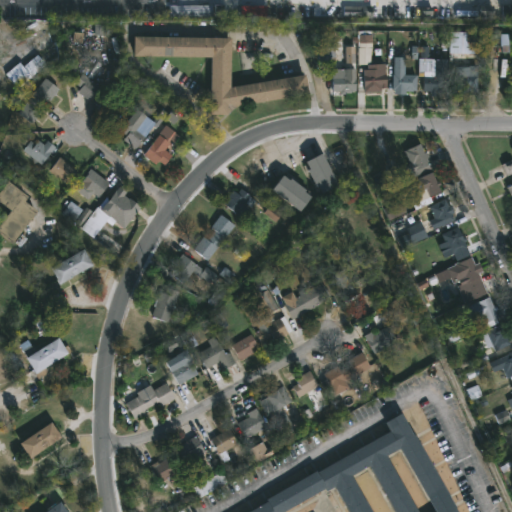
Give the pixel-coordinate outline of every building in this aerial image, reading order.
[(478,52),(471,53),(471,64),(478,64),(478,93),(452,93),(452,80),(456,80),(456,67),(451,67),(450,31),(478,31),(478,52)] [(233,50),(232,86),(306,74),(309,92),(238,106),(230,113),(211,113),(212,56),(135,55),(135,35),(233,36),(233,50)] [(490,36),(490,54),(509,54),(509,36),(490,36)] [(45,65),(19,88),(6,73),(20,62),(23,66),(38,54),(46,64),(45,65)] [(417,74),(416,91),(394,90),(396,56),(406,56),(405,74),(417,74)] [(449,59),(447,97),(431,96),(431,90),(425,90),(425,75),(434,76),(435,58),(449,59)] [(381,91),(365,91),(365,69),(369,69),(369,64),(386,63),(387,87),(381,87),(381,91)] [(352,91),(352,93),(341,93),(341,91),(333,91),(333,69),(356,68),(356,91),(352,91)] [(100,87),(89,102),(77,92),(80,88),(74,84),(82,73),(100,87)] [(55,94),(50,100),(46,97),(38,108),(42,111),(33,123),(19,112),(46,77),(60,87),(55,94)] [(125,108),(113,122),(96,108),(107,93),(125,108)] [(147,136),(138,149),(124,140),(128,135),(122,131),(137,108),(147,115),(139,127),(148,134),(147,136)] [(173,154),(165,164),(159,160),(156,164),(143,155),(166,124),(175,131),(168,140),(171,142),(166,149),(173,154)] [(26,138),(30,141),(31,140),(35,144),(39,139),(44,144),(48,140),(56,147),(41,164),(23,149),(26,145),(22,142),(26,138)] [(421,143),(426,153),(428,152),(431,156),(428,157),(433,169),(415,177),(409,165),(411,164),(405,151),(421,143)] [(339,183),(323,192),(319,184),(317,185),(309,168),(311,167),(307,160),(323,152),(339,183)] [(76,171),(64,186),(47,172),(58,157),(76,171)] [(110,184),(99,197),(96,194),(95,196),(93,194),(89,199),(76,189),(88,174),(87,173),(91,168),(110,184)] [(433,171),(438,181),(440,180),(441,184),(439,185),(442,191),(414,203),(410,195),(414,193),(411,187),(420,183),(417,178),(433,171)] [(284,174),(291,179),(292,177),(307,189),(306,191),(312,196),(301,211),(273,189),(284,174)] [(25,201),(39,211),(13,244),(0,233),(0,223),(10,210),(4,205),(0,209),(0,191),(8,181),(28,197),(25,201)] [(242,188),(252,195),(244,206),(250,210),(244,217),(224,203),(234,190),(238,193),(242,188)] [(121,192),(143,207),(131,223),(130,221),(124,230),(109,217),(94,237),(74,223),(86,206),(93,211),(98,206),(102,209),(107,202),(109,203),(118,190),(121,192)] [(446,200),(450,209),(452,208),(454,212),(452,213),(455,219),(430,231),(426,222),(435,218),(430,207),(446,200)] [(385,209),(391,222),(407,214),(401,201),(385,209)] [(235,223),(209,260),(194,249),(203,236),(208,239),(214,229),(211,227),(221,213),(235,223)] [(428,242),(422,224),(397,232),(404,250),(428,242)] [(458,228),(462,238),(467,236),(471,246),(467,248),(469,253),(458,258),(452,248),(449,249),(443,234),(458,228)] [(84,249),(94,265),(61,283),(51,267),(84,249)] [(184,254),(204,269),(206,266),(217,274),(210,283),(193,270),(184,283),(170,272),(184,254)] [(472,257),(476,267),(479,266),(480,270),(478,271),(488,293),(472,300),(468,292),(463,294),(460,286),(467,283),(465,278),(454,282),(448,269),(472,257)] [(342,268),(345,272),(350,269),(360,286),(354,289),(356,294),(342,302),(329,278),(332,276),(331,274),(342,268)] [(322,282),(331,298),(293,320),(284,304),(286,303),(284,299),(293,294),(295,298),(300,294),(299,291),(304,288),(306,291),(322,282)] [(177,292),(167,324),(150,318),(158,292),(161,293),(163,287),(177,292)] [(491,296),(495,306),(497,306),(499,310),(501,317),(499,318),(501,323),(489,328),(486,323),(483,324),(480,316),(473,319),(467,307),(491,296)] [(271,313),(275,321),(285,315),(294,330),(274,343),(271,339),(263,344),(256,332),(260,329),(255,322),(258,320),(256,316),(263,312),(265,314),(269,311),(271,313)] [(510,345),(496,351),(494,345),(481,351),(477,342),(484,339),(482,336),(487,333),(486,331),(503,324),(511,344),(510,345)] [(393,342),(373,354),(364,339),(387,325),(391,333),(388,334),(393,342)] [(251,334),(257,345),(251,348),(253,353),(239,361),(228,338),(237,333),(240,340),(251,334)] [(235,362),(236,364),(224,370),(220,362),(206,369),(199,353),(211,347),(208,340),(216,337),(224,352),(231,353),(235,362)] [(51,373),(40,380),(26,358),(59,338),(69,353),(51,364),(55,370),(51,373)] [(186,350),(200,372),(179,384),(168,366),(175,362),(177,366),(181,364),(176,356),(186,350)] [(370,366),(346,380),(350,387),(335,396),(331,390),(327,393),(315,372),(321,369),(323,371),(329,368),(330,370),(337,365),(340,370),(350,365),(347,361),(362,352),(370,366)] [(511,352),(511,380),(509,372),(505,373),(499,358),(511,352)] [(319,386),(299,397),(293,386),(298,383),(296,379),(310,371),(319,386)] [(165,383),(175,399),(161,407),(158,402),(147,409),(148,411),(134,419),(125,403),(139,395),(140,398),(165,383)] [(284,386),(293,401),(290,403),(294,409),(286,414),(296,430),(281,439),(259,400),(262,398),(260,395),(267,391),(269,395),(284,386)] [(245,439),(236,423),(246,418),(244,415),(257,408),(267,427),(245,439)] [(415,435),(417,435),(458,508),(457,508),(459,511),(249,511),(267,502),(266,500),(391,431),(387,423),(403,413),(415,435)] [(62,437),(30,459),(20,443),(52,422),(62,437)] [(220,455),(219,455),(210,439),(230,428),(239,444),(220,455)] [(205,451),(182,464),(173,448),(197,436),(205,451)] [(255,464),(269,457),(262,443),(248,451),(255,464)] [(151,467),(159,483),(177,474),(169,458),(151,467)] [(227,482),(198,499),(191,488),(221,471),(227,482)] [(46,511),(48,511),(47,509),(53,505),(46,495),(59,485),(66,496),(60,501),(67,511),(46,511)]
